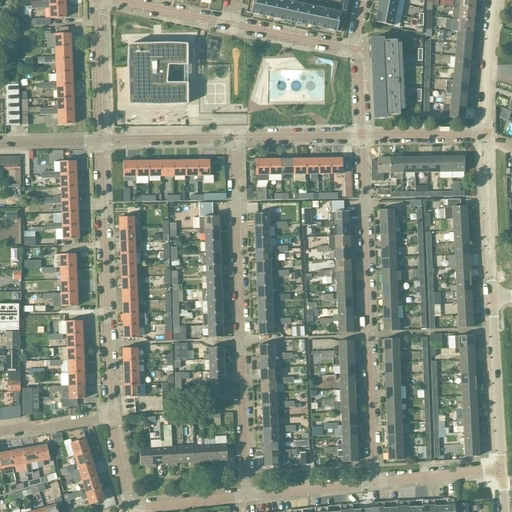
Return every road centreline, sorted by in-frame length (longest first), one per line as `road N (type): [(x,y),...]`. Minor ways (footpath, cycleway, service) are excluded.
road 1 (residential): [(234,137),(246,496)]
road 2 (residential): [(373,482),(360,135)]
road 3 (residential): [(110,416),(99,140)]
road 4 (residential): [(501,469),(491,298)]
road 5 (residential): [(491,298),(485,135)]
road 6 (residential): [(96,0),(99,140)]
road 7 (residential): [(485,135),(493,0)]
road 8 (residential): [(99,140),(234,137)]
road 9 (residential): [(356,50),(229,23)]
road 10 (residential): [(373,482),(501,469)]
road 11 (residential): [(246,496),(373,482)]
road 12 (residential): [(234,137),(360,135)]
road 13 (residential): [(360,135),(485,135)]
